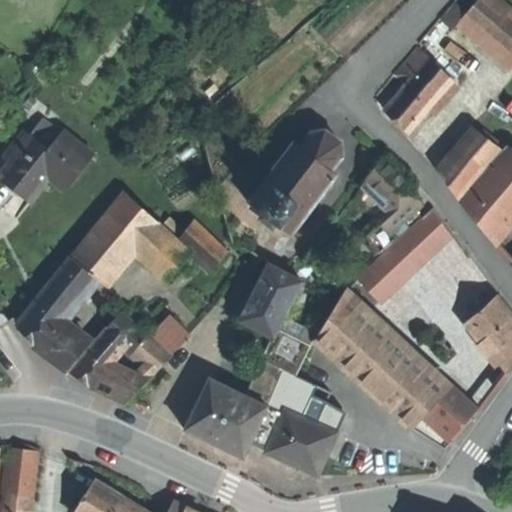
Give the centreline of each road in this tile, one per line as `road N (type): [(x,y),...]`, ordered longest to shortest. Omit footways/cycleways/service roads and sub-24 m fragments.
road 1 (residential): [(511,282),(358,103),(362,77),(432,0)]
road 2 (tertiary): [(0,411),(71,418),(260,511)]
road 3 (unknown): [(132,447),(276,239)]
road 4 (tertiary): [(330,511),(457,499)]
